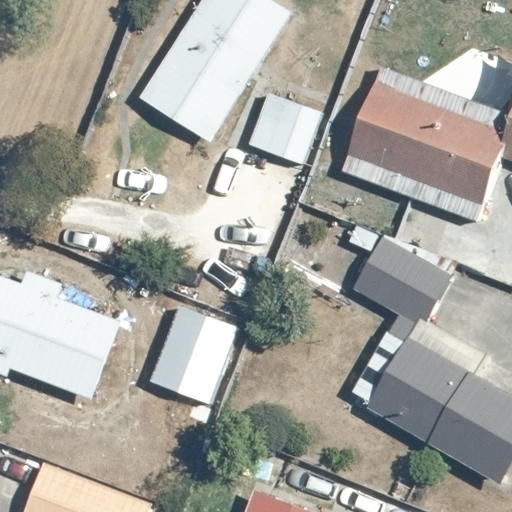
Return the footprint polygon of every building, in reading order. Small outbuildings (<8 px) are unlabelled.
[(295,11),(277,0),(206,0),(146,100),(214,142),(295,11)] [(389,63),(387,69),(345,169),(481,225),(508,158),(511,160),(511,112),(511,113),(389,63)] [(329,110),(273,88),(251,144),(306,166),(329,110)] [(343,238),(377,257),(356,293),(401,318),(352,404),(505,490),(511,477),(511,382),(488,369),(496,353),(436,319),(461,275),(411,247),(356,215),(343,238)] [(29,283),(0,272),(0,369),(9,373),(11,367),(98,398),(126,319),(74,300),(77,292),(31,275),(29,283)] [(243,323),(183,301),(153,381),(213,404),(243,323)] [(178,511),(47,463),(28,511),(178,511)] [(332,511),(258,484),(247,511),(332,511)]
